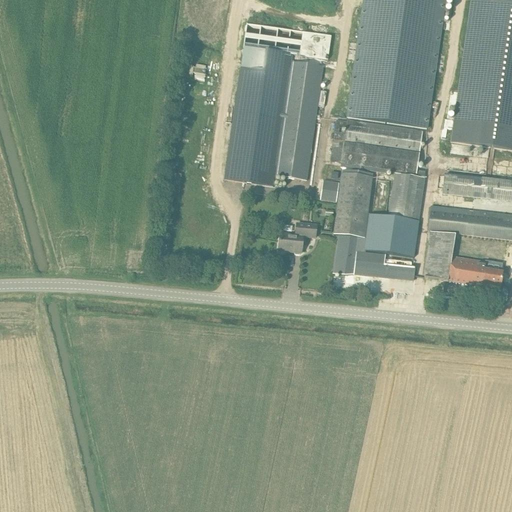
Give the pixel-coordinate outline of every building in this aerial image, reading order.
[(362,0),(346,118),(427,130),(445,0),(362,0)] [(511,152),(511,0),(494,0),(494,4),(471,1),(450,143),(511,152)] [(323,68),(290,64),(274,177),(306,182),(323,68)] [(416,172),(421,135),(346,124),(336,122),(330,163),(336,164),(341,164),(340,167),(393,175),(388,218),(418,222),(418,219),(423,187),(424,180),(425,173),(416,172)] [(342,175),(335,226),(333,236),(339,236),(333,275),(344,276),(353,275),(413,281),(414,272),(414,269),(389,266),(384,266),(385,256),(362,253),(370,178),(342,175)] [(511,184),(443,176),(441,195),(511,202),(511,184)] [(511,215),(431,207),(428,232),(511,240),(511,215)] [(369,215),(364,252),(414,259),(419,222),(418,222),(388,218),(369,215)] [(316,229),(297,227),(296,237),(280,236),(278,250),(290,251),(290,253),(301,254),(302,238),(315,239),(316,229)] [(425,269),(424,278),(448,282),(452,258),(454,246),(455,237),(431,233),(425,269)] [(452,258),(448,282),(482,288),(482,290),(500,293),(502,283),(504,272),(484,269),(485,264),(472,261),(452,258)]
